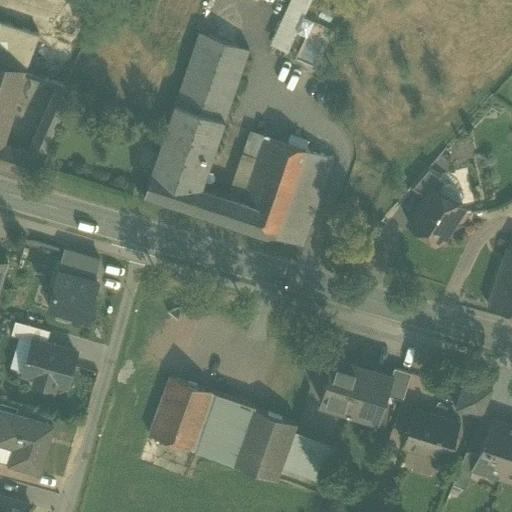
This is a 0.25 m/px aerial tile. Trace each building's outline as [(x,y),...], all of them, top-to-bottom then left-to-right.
[(60,41),(82,49),(103,0),(73,0),(72,5),(65,25),(60,41)] [(221,0),(285,13),(273,43),(295,52),(317,0),(221,0)] [(0,21),(60,41),(65,25),(1,5),(0,6),(0,21)] [(56,81),(65,85),(82,49),(60,41),(0,21),(0,63),(26,72),(56,81)] [(161,144),(205,157),(211,158),(246,51),(197,34),(161,144)] [(0,63),(0,156),(4,144),(26,72),(0,63)] [(28,151),(43,155),(73,87),(65,85),(56,81),(28,151)] [(238,202),(231,223),(302,246),(331,160),(248,130),(239,155),(254,160),(238,202)] [(28,151),(4,144),(0,156),(0,165),(34,176),(43,155),(28,151)] [(205,157),(161,144),(144,195),(209,216),(214,193),(196,186),(205,157)] [(430,191),(435,195),(443,184),(440,175),(428,167),(410,188),(426,198),(430,191)] [(435,195),(430,191),(426,198),(408,225),(436,242),(443,241),(455,221),(460,220),(465,215),(463,208),(458,205),(452,205),(435,195)] [(238,202),(214,193),(209,216),(231,223),(238,202)] [(487,307),(511,314),(511,248),(507,247),(487,307)] [(97,281),(58,270),(47,307),(86,318),(97,281)] [(34,340),(45,344),(49,331),(15,321),(11,334),(34,340)] [(74,352),(45,344),(34,340),(24,373),(38,377),(36,381),(50,386),(52,381),(65,384),(74,352)] [(319,402),(349,411),(363,366),(332,358),(319,402)] [(392,376),(363,366),(349,411),(378,420),(386,396),(392,376)] [(394,368),(392,376),(386,396),(402,401),(411,373),(394,368)] [(213,393),(170,377),(149,435),(192,451),(213,393)] [(464,381),(455,410),(480,417),(491,389),(464,381)] [(255,407),(213,393),(192,451),(276,481),(281,469),(294,432),(296,425),(255,410),(255,407)] [(459,423),(414,409),(402,445),(448,459),(459,423)] [(10,465),(42,474),(55,428),(4,414),(0,427),(0,441),(15,446),(10,465)] [(511,445),(511,425),(492,419),(477,456),(471,471),(472,471),(500,481),(502,475),(511,445)] [(337,448),(294,432),(281,469),(326,484),(337,448)] [(511,445),(502,475),(511,478),(511,445)] [(471,471),(477,456),(466,452),(452,485),(465,490),(472,471),(471,471)] [(29,500),(53,509),(58,494),(35,486),(29,500)] [(0,511),(27,511),(29,506),(0,497),(0,511)]
